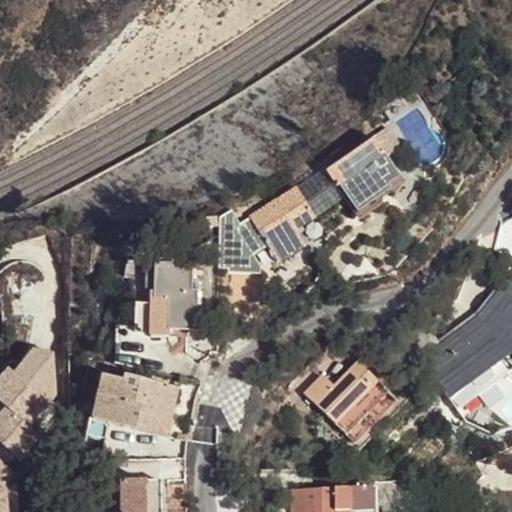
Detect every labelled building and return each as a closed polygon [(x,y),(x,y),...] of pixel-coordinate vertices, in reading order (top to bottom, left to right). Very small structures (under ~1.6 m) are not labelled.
[(397,144),(387,130),(373,139),(375,142),(327,173),(356,216),(398,188),(408,203),(404,205),(412,218),(424,210),(416,197),(413,199),(383,154),(397,144)] [(294,188),(234,228),(253,256),(267,247),(270,251),(297,233),(296,230),(314,218),(294,188)] [(304,244),(297,233),(270,251),(277,262),(304,244)] [(197,330),(197,291),(191,291),(192,248),(181,248),(180,260),(172,261),(172,265),(154,265),(154,292),(150,292),(150,336),(169,336),(170,330),(197,330)] [(511,276),(478,317),(504,354),(511,345),(511,276)] [(504,354),(478,317),(436,348),(419,325),(389,347),(405,371),(421,360),(446,395),(504,354)] [(353,442),(395,400),(359,363),(334,387),(323,375),(304,394),(353,442)] [(0,408),(0,439),(21,458),(41,436),(30,425),(50,404),(13,368),(1,382),(0,396),(0,397),(6,403),(0,408)] [(105,422),(149,432),(156,402),(175,406),(179,388),(124,376),(123,381),(102,376),(98,395),(111,398),(105,422)] [(92,419),(105,422),(111,398),(98,395),(92,419)] [(156,402),(149,432),(167,436),(175,406),(156,402)] [(177,433),(176,440),(186,441),(188,435),(177,433)] [(0,490),(6,490),(6,486),(15,473),(0,459),(0,490)] [(119,511),(161,511),(161,482),(119,483),(119,505),(119,511)] [(289,511),(373,511),(373,489),(289,490),(289,511)]
